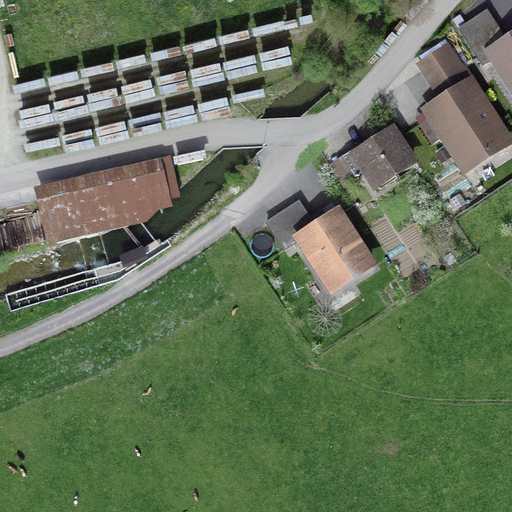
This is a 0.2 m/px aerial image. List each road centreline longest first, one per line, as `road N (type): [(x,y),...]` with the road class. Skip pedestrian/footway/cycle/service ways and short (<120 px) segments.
road 1 (track): [(308,131),(262,187),(175,256),(77,314),(0,347)]
road 2 (unclassified): [(444,0),(328,122),(299,132),(240,131)]
road 3 (track): [(240,131),(0,179)]
